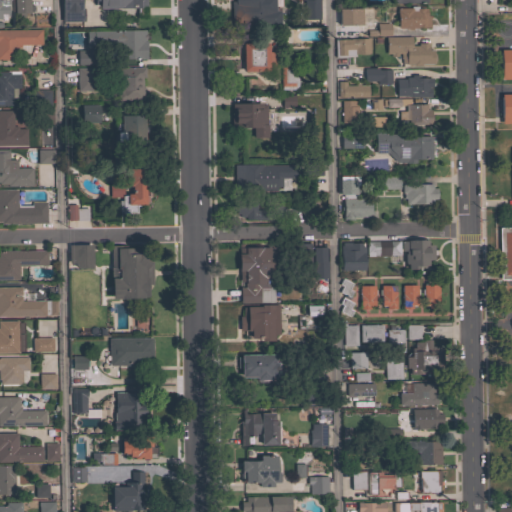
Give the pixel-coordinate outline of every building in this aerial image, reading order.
[(0,0),(8,0),(9,4),(7,4),(7,15),(5,15),(5,20),(0,20),(0,0)] [(28,0),(29,12),(23,13),(23,17),(18,17),(18,13),(14,13),(13,0),(28,0)] [(80,0),(81,8),(83,8),(83,21),(62,21),(61,0),(80,0)] [(144,0),(145,7),(98,8),(98,4),(94,4),(94,0),(144,0)] [(280,0),(280,6),(275,6),(275,11),(279,10),(279,24),(242,25),(241,7),(245,7),(245,0),(280,0)] [(318,0),(319,19),(303,19),(303,0),(318,0)] [(410,8),(410,6),(417,6),(417,8),(426,8),(426,16),(429,16),(429,27),(411,28),(411,29),(407,29),(407,27),(396,28),(396,8),(410,8)] [(360,8),(361,25),(338,25),(338,9),(360,8)] [(389,23),(389,24),(390,24),(390,34),(389,34),(389,35),(367,36),(367,30),(376,30),(376,24),(389,23)] [(0,29),(41,29),(41,45),(27,45),(27,53),(16,53),(16,59),(0,59),(0,29)] [(144,29),(144,40),(145,40),(145,48),(144,48),(145,57),(117,58),(117,44),(86,45),(85,31),(132,30),(144,29)] [(410,37),(410,45),(417,45),(417,43),(428,43),(428,50),(432,50),(433,64),(420,64),(420,66),(412,66),(411,64),(405,64),(405,63),(401,63),(401,58),(400,58),(400,53),(396,53),(396,56),(390,56),(390,53),(385,54),(385,37),(410,37)] [(368,38),(368,53),(354,54),(354,56),(335,57),(334,40),(368,38)] [(267,43),(267,52),(274,52),(274,69),(267,69),(267,71),(242,71),(241,43),(267,43)] [(511,49),(511,78),(500,79),(499,50),(511,49)] [(95,50),(96,64),(77,64),(77,50),(95,50)] [(297,89),(280,89),(280,66),(291,65),(291,67),(297,67),(297,89)] [(98,67),(98,81),(90,81),(90,90),(77,90),(76,68),(98,67)] [(144,67),(144,77),(141,77),(141,85),(143,85),(143,98),(116,98),(116,92),(114,92),(114,70),(118,70),(118,67),(144,67)] [(377,68),(377,69),(390,69),(390,83),(376,83),(376,81),(363,81),(363,68),(377,68)] [(0,71),(9,71),(9,74),(19,74),(19,88),(11,88),(11,105),(0,105),(0,71)] [(427,88),(429,88),(429,97),(395,97),(395,79),(404,79),(404,77),(410,77),(410,75),(419,75),(419,77),(431,77),(431,87),(427,87),(427,88)] [(367,97),(335,97),(335,78),(345,78),(345,85),(355,85),(355,83),(359,83),(359,85),(367,85),(367,97)] [(50,90),(50,105),(33,105),(33,90),(50,90)] [(511,94),(511,123),(501,124),(500,95),(511,94)] [(293,95),(294,105),(293,105),(293,106),(281,107),(281,105),(280,105),(279,96),(280,96),(280,95),(293,95)] [(353,100),(353,106),(357,106),(357,122),(341,123),(340,101),(353,100)] [(261,102),(261,104),(265,104),(266,137),(252,137),(252,127),(230,127),(230,111),(231,111),(230,103),(261,102)] [(426,104),(426,109),(429,109),(429,124),(408,125),(408,120),(405,121),(404,105),(426,104)] [(97,105),(97,122),(80,122),(80,105),(97,105)] [(53,124),(34,124),(33,109),(52,109),(53,124)] [(0,110),(12,110),(12,126),(15,126),(15,122),(22,122),(22,128),(26,128),(26,145),(0,145),(0,110)] [(143,115),(143,144),(116,144),(116,132),(119,132),(119,115),(143,115)] [(361,132),(362,148),(340,148),(340,133),(361,132)] [(388,132),(388,134),(406,134),(406,136),(430,136),(430,144),(435,144),(435,150),(431,150),(431,158),(415,158),(415,162),(405,162),(395,162),(385,153),(374,153),(374,132),(388,132)] [(31,168),(31,186),(6,186),(6,184),(0,184),(0,149),(8,149),(8,160),(15,160),(16,168),(31,168)] [(53,150),(53,163),(37,163),(37,150),(53,150)] [(261,163),(261,165),(294,164),(295,177),(280,178),(281,186),(275,186),(275,190),(260,191),(260,188),(234,189),(233,164),(261,163)] [(322,175),(305,176),(304,163),(321,163),(322,175)] [(122,195),(125,195),(125,193),(130,193),(130,186),(128,186),(128,169),(143,168),(144,204),(137,204),(137,206),(135,206),(135,212),(121,213),(121,208),(119,208),(119,201),(121,200),(121,197),(109,197),(109,183),(121,183),(122,195)] [(352,217),(352,219),(342,219),(342,210),(341,210),(340,207),(342,207),(342,194),(338,194),(338,180),(339,180),(339,177),(353,176),(353,179),(354,179),(354,199),(369,198),(369,210),(372,210),(372,215),(370,215),(370,216),(352,217)] [(398,176),(398,188),(374,189),(373,182),(378,182),(378,177),(398,176)] [(49,179),(36,179),(36,187),(48,187),(49,179)] [(431,184),(431,188),(436,188),(436,198),(430,198),(430,204),(405,204),(405,199),(402,199),(402,193),(401,193),(401,184),(431,184)] [(0,190),(16,190),(16,205),(30,205),(30,202),(45,202),(46,223),(0,224),(0,190)] [(254,195),(255,210),(269,210),(269,206),(282,205),(282,219),(249,220),(249,212),(234,212),(234,196),(254,195)] [(86,220),(67,220),(67,211),(65,211),(65,208),(66,208),(66,204),(76,204),(76,208),(86,208),(86,220)] [(511,227),(511,279),(499,279),(498,227),(511,227)] [(426,240),(426,245),(432,245),(432,250),(434,250),(434,254),(432,254),(433,259),(426,259),(427,265),(424,265),(424,266),(416,266),(416,269),(407,269),(406,264),(404,264),(403,254),(405,254),(405,251),(401,251),(400,241),(426,240)] [(399,241),(399,254),(389,255),(389,256),(367,256),(367,254),(366,254),(365,241),(399,241)] [(310,270),(296,270),(295,243),(310,243),(310,270)] [(361,243),(361,247),(364,247),(364,253),(363,253),(363,270),(340,270),(340,246),(341,246),(341,243),(361,243)] [(90,244),(91,267),(74,267),(74,263),(68,263),(67,245),(90,244)] [(239,303),(239,287),(243,287),(243,281),(239,281),(239,271),(237,271),(237,254),(239,254),(239,249),(244,248),(261,247),(261,244),(273,244),(273,259),(270,259),(270,277),(268,277),(268,281),(273,281),(273,302),(239,303)] [(127,245),(127,253),(151,253),(151,284),(145,285),(145,296),(141,297),(141,298),(109,298),(109,266),(110,266),(110,245),(127,245)] [(325,247),(325,261),(327,261),(327,278),(312,278),(312,247),(325,247)] [(0,250),(46,250),(46,265),(18,265),(18,280),(0,280),(0,250)] [(351,283),(348,289),(351,291),(348,296),(339,292),(342,286),(339,284),(342,278),(351,283)] [(438,308),(428,308),(428,305),(423,305),(423,285),(438,284),(438,308)] [(374,306),(369,306),(369,309),(359,309),(358,286),(373,285),(374,306)] [(395,285),(395,308),(386,308),(386,306),(380,306),(380,285),(395,285)] [(416,305),(411,305),(411,308),(401,308),(401,285),(416,285),(416,305)] [(0,287),(20,287),(20,295),(17,295),(17,296),(20,296),(21,301),(48,301),(48,299),(56,299),(56,315),(44,315),(44,316),(0,316),(0,287)] [(351,303),(348,309),(351,311),(348,316),(339,311),(342,305),(339,303),(342,297),(351,303)] [(279,334),(273,334),(273,340),(260,341),(260,338),(249,338),(249,330),(238,330),(238,316),(242,316),(242,307),(259,306),(259,305),(278,304),(279,334)] [(320,305),(320,315),(306,316),(306,306),(320,305)] [(0,321),(17,321),(18,352),(0,352),(0,321)] [(357,345),(343,346),(343,326),(338,326),(338,323),(345,323),(345,325),(356,325),(357,345)] [(382,325),(382,341),(359,342),(359,325),(382,325)] [(420,325),(420,339),(406,339),(406,325),(420,325)] [(403,329),(403,352),(386,352),(386,343),(385,343),(385,340),(386,340),(386,329),(403,329)] [(51,338),(52,351),(33,352),(33,338),(51,338)] [(151,338),(151,365),(108,365),(107,338),(151,338)] [(442,347),(443,374),(409,374),(409,368),(405,368),(405,357),(410,357),(410,348),(413,348),(413,343),(422,343),(422,340),(430,340),(430,347),(442,347)] [(365,352),(365,368),(349,368),(349,357),(348,357),(348,355),(349,355),(349,352),(365,352)] [(273,354),(273,362),(276,362),(276,363),(280,363),(281,379),(269,379),(269,381),(257,382),(257,380),(254,380),(254,377),(240,377),(240,367),(236,367),(236,357),(240,357),(240,355),(273,354)] [(85,356),(85,369),(71,369),(71,356),(85,356)] [(400,356),(401,379),(384,379),(384,356),(400,356)] [(0,357),(27,357),(27,370),(20,370),(21,383),(0,383),(0,357)] [(55,374),(55,389),(39,389),(38,374),(55,374)] [(365,374),(351,374),(351,382),(365,382),(365,374)] [(373,383),(373,395),(346,396),(345,384),(373,383)] [(432,383),(433,397),(434,397),(434,404),(398,405),(398,393),(404,393),(404,383),(432,383)] [(85,388),(86,403),(85,403),(85,412),(71,413),(70,389),(85,388)] [(318,388),(319,403),(304,404),(304,389),(312,388),(318,388)] [(144,392),(144,415),(140,415),(140,422),(129,422),(129,430),(112,429),(112,422),(114,422),(114,392),(144,392)] [(0,397),(18,397),(18,407),(20,407),(20,411),(44,410),(44,425),(0,425),(0,397)] [(349,398),(349,408),(369,407),(369,398),(349,398)] [(436,409),(437,414),(441,413),(441,423),(437,423),(437,428),(411,429),(411,409),(436,409)] [(278,443),(276,443),(276,445),(259,445),(259,433),(254,433),(254,436),(246,436),(246,445),(240,445),(240,421),(241,421),(241,410),(244,410),(244,414),(259,414),(259,413),(273,413),(273,420),(276,420),(276,421),(278,421),(278,443)] [(326,446),(309,446),(309,435),(310,435),(311,424),(326,424),(326,446)] [(401,437),(384,437),(384,429),(400,428),(401,437)] [(0,433),(17,433),(17,447),(41,446),(42,461),(0,461),(0,433)] [(131,438),(131,437),(143,437),(143,435),(151,435),(151,447),(155,447),(156,453),(147,453),(148,459),(132,459),(132,457),(127,457),(127,453),(120,453),(120,441),(121,441),(121,438),(131,438)] [(424,440),(424,441),(439,441),(440,464),(415,465),(414,458),(417,458),(417,453),(411,453),(411,451),(401,451),(401,441),(424,440)] [(57,443),(58,461),(44,461),(44,443),(57,443)] [(115,464),(100,464),(100,462),(90,462),(90,453),(98,453),(115,453),(115,464)] [(275,456),(275,472),(278,472),(278,482),(271,482),(271,487),(258,487),(258,483),(243,483),(243,482),(241,482),(241,471),(239,471),(239,461),(259,461),(259,456),(275,456)] [(0,465),(13,465),(14,494),(0,494),(0,465)] [(300,465),(290,466),(291,478),(300,478),(300,465)] [(84,467),(84,481),(70,481),(70,467),(84,467)] [(143,471),(143,483),(141,483),(141,501),(142,501),(142,510),(129,510),(129,511),(112,511),(112,506),(110,506),(110,487),(127,487),(127,482),(130,482),(130,471),(143,471)] [(364,471),(364,489),(350,489),(350,472),(364,471)] [(439,471),(439,482),(441,482),(441,485),(438,485),(438,493),(427,493),(427,492),(419,492),(419,478),(418,478),(418,471),(439,471)] [(381,472),(381,475),(391,474),(391,472),(399,472),(399,487),(392,487),(392,488),(375,489),(375,494),(367,494),(367,472),(381,472)] [(327,476),(327,493),(309,494),(309,484),(307,484),(306,477),(327,476)] [(47,484),(48,497),(34,497),(34,484),(47,484)] [(290,496),(290,511),(273,511),(245,511),(240,511),(240,502),(245,502),(245,497),(290,496)] [(20,502),(20,511),(0,511),(0,506),(6,506),(5,502),(20,502)] [(54,502),(54,511),(38,511),(38,502),(54,502)] [(384,502),(384,511),(356,511),(356,502),(384,502)] [(416,503),(416,502),(433,502),(440,502),(440,511),(415,511),(415,510),(407,510),(407,511),(392,511),(392,503),(416,503)]
